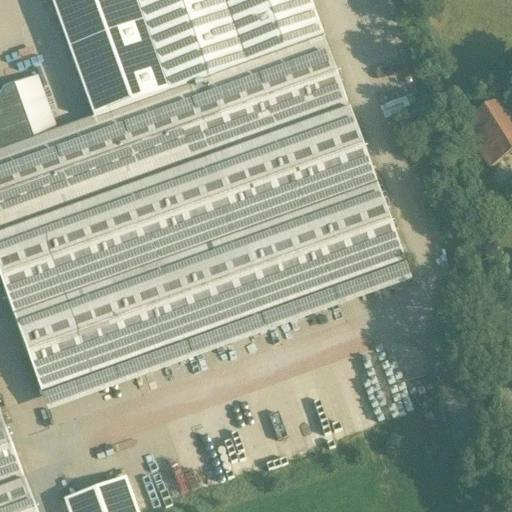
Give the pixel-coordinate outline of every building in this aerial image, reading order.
[(57,0),(53,6),(94,122),(168,95),(134,0),(57,0)] [(307,0),(134,0),(168,95),(322,39),(307,0)] [(0,511),(35,511),(0,415),(0,285),(40,398),(404,266),(322,39),(168,95),(94,122),(0,155),(0,511)] [(3,91),(0,96),(0,155),(34,143),(14,88),(3,91)] [(511,112),(504,101),(463,127),(489,170),(511,155),(511,112)] [(137,511),(125,480),(63,503),(66,511),(137,511)]
